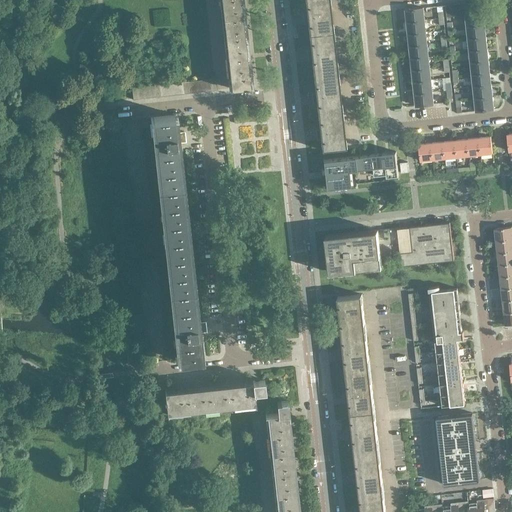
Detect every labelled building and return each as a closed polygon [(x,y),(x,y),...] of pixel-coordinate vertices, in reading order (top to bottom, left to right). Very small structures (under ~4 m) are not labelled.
[(220,0),(222,17),(224,37),(226,57),(228,76),(230,76),(232,88),(246,87),(247,88),(250,88),(249,87),(251,86),(250,82),(241,0),(220,0)] [(305,0),(307,13),(303,14),(304,25),(308,25),(309,34),(333,31),(329,0),(305,0)] [(407,9),(408,21),(424,19),(423,8),(407,9)] [(467,14),(467,15),(468,27),(484,25),(483,12),(475,13),(469,14),(467,14)] [(424,19),(408,21),(409,33),(426,31),(424,19)] [(484,25),(468,27),(469,38),(486,37),(484,25)] [(310,49),(307,50),(308,61),(312,61),(313,72),(337,70),(333,31),(309,34),(310,49)] [(426,31),(409,33),(410,45),(427,43),(426,31)] [(486,37),(469,38),(471,50),(487,48),(486,37)] [(427,43),(410,45),(412,56),(428,54),(427,43)] [(487,48),(471,50),(472,63),(488,61),(487,48)] [(428,54),(412,56),(413,69),(430,67),(428,54)] [(488,61),(472,63),(473,74),(490,72),(488,61)] [(430,67),(413,69),(414,80),(431,79),(430,67)] [(315,93),(312,93),(313,105),(316,104),(317,111),(341,108),(337,70),(313,72),(315,93)] [(490,72),(473,74),(475,86),(491,85),(490,72)] [(431,79),(414,80),(416,93),(432,91),(431,79)] [(491,85),(475,86),(476,99),(492,97),(491,85)] [(432,91),(416,93),(417,105),(434,103),(432,91)] [(492,97),(476,99),(477,110),(494,108),(492,97)] [(319,129),(316,129),(317,140),(320,140),(321,150),(346,147),(341,108),(317,111),(319,129)] [(154,118),(165,224),(179,359),(176,359),(177,360),(200,357),(198,331),(202,331),(202,332),(205,331),(206,330),(205,321),(204,321),(204,320),(201,320),(201,321),(200,321),(180,142),(182,142),(182,143),(185,142),(186,142),(185,131),(184,131),(184,130),(181,131),(181,132),(179,132),(177,114),(174,115),(172,115),(151,117),(151,118),(154,118)] [(492,136),(479,137),(481,154),(494,153),(492,136)] [(481,154),(479,137),(467,138),(469,155),(481,154)] [(467,138),(455,140),(457,157),(469,155),(467,138)] [(455,140),(443,141),(445,158),(457,157),(455,140)] [(443,141),(431,142),(433,159),(445,158),(443,141)] [(421,156),(422,160),(433,159),(431,142),(420,144),(421,154),(420,154),(421,156)] [(396,151),(388,152),(386,152),(385,153),(387,177),(399,175),(396,151)] [(387,177),(385,153),(377,153),(375,154),(372,154),(375,175),(387,174),(387,177)] [(375,175),(372,154),(362,155),(359,155),(354,156),(356,169),(374,167),(375,175)] [(348,170),(356,169),(354,156),(322,159),(323,167),(323,169),(324,174),(325,178),(325,187),(334,186),(346,185),(350,184),(348,170)] [(407,162),(400,162),(401,172),(409,172),(407,162)] [(378,229),(326,235),(330,273),(383,267),(381,255),(401,253),(402,265),(454,259),(450,222),(384,229),(385,238),(380,239),(378,229)] [(511,228),(511,226),(495,228),(496,241),(511,238),(511,228)] [(511,238),(496,241),(498,252),(511,250),(511,238)] [(511,250),(498,252),(499,264),(511,262),(511,250)] [(511,262),(499,264),(500,276),(511,274),(511,262)] [(511,286),(511,274),(500,276),(502,288),(511,286)] [(459,303),(458,288),(439,290),(439,286),(429,287),(430,291),(433,324),(434,334),(435,341),(458,339),(463,338),(463,337),(464,337),(463,330),(462,331),(461,325),(459,303)] [(511,286),(502,288),(503,300),(511,298),(511,286)] [(339,313),(336,313),(337,325),(341,324),(342,335),(366,333),(362,294),(338,297),(339,313)] [(511,298),(503,300),(504,311),(511,310),(511,298)] [(343,349),(340,349),(341,361),(345,360),(346,374),(370,371),(366,333),(342,335),(343,349)] [(459,349),(458,339),(435,341),(437,352),(459,349)] [(460,360),(459,349),(437,352),(438,363),(460,360)] [(462,371),(460,360),(438,363),(439,373),(462,371)] [(348,392),(344,393),(346,404),(349,404),(350,413),(374,410),(370,371),(346,374),(348,392)] [(463,382),(462,371),(439,373),(440,384),(463,382)] [(265,379),(166,390),(165,390),(166,398),(164,399),(164,401),(166,401),(167,414),(256,405),(255,392),(266,391),(265,379)] [(464,392),(463,382),(440,384),(441,395),(464,392)] [(464,392),(441,395),(442,406),(465,403),(464,392)] [(265,414),(265,415),(275,511),(299,511),(289,413),(288,400),(277,402),(278,413),(265,414)] [(352,428),(348,429),(350,440),(353,440),(355,451),(379,448),(374,410),(350,413),(352,428)] [(437,417),(444,483),(444,484),(480,480),(480,479),(473,413),(472,413),(472,412),(437,416),(437,417)] [(357,472),(353,472),(354,484),(358,483),(359,490),(383,487),(379,448),(355,451),(357,472)] [(361,508),(357,508),(357,511),(385,511),(383,487),(359,490),(361,508)] [(485,490),(482,490),(483,497),(486,497),(494,496),(493,489),(492,489),(485,490)] [(477,502),(469,503),(468,503),(468,511),(491,511),(496,511),(494,498),(477,500),(477,502)] [(451,505),(442,506),(441,506),(441,511),(468,511),(468,503),(469,503),(468,500),(451,502),(451,505)] [(425,508),(416,509),(415,511),(441,511),(441,506),(442,506),(442,503),(425,505),(425,508)]
